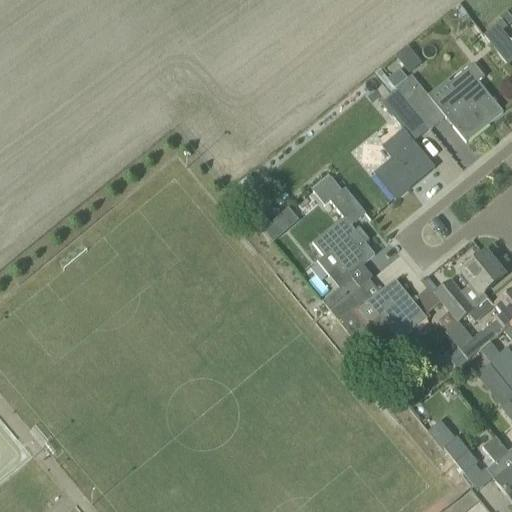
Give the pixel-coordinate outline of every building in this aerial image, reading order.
[(511,62),(511,45),(502,33),(511,24),(511,20),(507,14),(499,20),(501,23),(483,38),(507,67),(511,62)] [(396,92),(395,92),(405,105),(427,132),(428,131),(429,133),(445,120),(465,145),(502,115),(476,83),(482,78),(473,66),(450,85),(464,103),(444,119),(411,78),(395,91),(396,92)] [(405,105),(395,92),(380,105),(402,132),(381,149),(391,162),(373,176),(395,202),(434,170),(413,144),(427,132),(405,105)] [(372,257),(363,247),(368,243),(358,230),(354,233),(350,228),(365,216),(344,191),(341,193),(330,180),(312,194),(324,209),(329,204),(343,221),(312,246),(323,259),(316,264),(328,279),(334,274),(340,281),(346,276),(348,278),(350,277),(348,276),(357,269),(358,270),(374,257),(373,256),(372,257)] [(244,196),(237,203),(244,211),(252,205),(244,196)] [(288,210),(262,232),(271,243),(298,222),(288,210)] [(503,279),(485,256),(460,276),(470,288),(460,296),(450,284),(434,297),(457,325),(457,326),(487,301),(482,296),(503,279)] [(321,304),(332,317),(354,300),(351,296),(359,290),(351,280),(321,304)] [(354,300),(332,317),(351,341),(379,318),(400,343),(426,322),(394,282),(361,309),(354,300)] [(508,328),(511,325),(511,292),(493,309),(501,318),(459,352),(467,363),(502,334),(509,329),(508,328)] [(457,325),(445,335),(449,341),(461,331),(457,326),(457,325)] [(511,325),(508,328),(509,329),(502,334),(510,343),(511,340),(511,325)] [(489,366),(498,376),(511,364),(511,356),(507,351),(489,366)] [(459,352),(448,361),(456,371),(467,363),(459,352)] [(511,364),(498,376),(511,393),(511,364)] [(475,375),(474,377),(502,410),(500,411),(511,426),(511,395),(487,366),(485,367),(475,375)] [(456,440),(442,451),(463,477),(477,465),(456,440)] [(511,506),(511,462),(506,455),(494,440),(481,450),(494,465),(485,473),(511,507),(511,506)]
